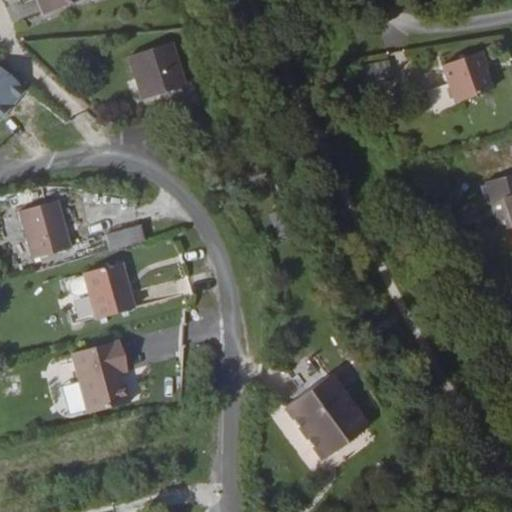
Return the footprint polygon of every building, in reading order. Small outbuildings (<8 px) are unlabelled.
[(29,0),(35,16),(43,14),(37,0),(29,0)] [(37,0),(43,14),(80,0),(37,0)] [(191,91),(182,45),(139,54),(148,99),(191,91)] [(495,93),(482,57),(447,70),(459,105),(495,93)] [(0,122),(1,123),(30,85),(0,62),(0,122)] [(431,108),(451,107),(450,87),(430,88),(431,108)] [(511,188),(502,192),(511,219),(511,188)] [(56,252),(44,204),(5,213),(16,261),(56,252)] [(281,210),(271,214),(279,236),(290,232),(281,210)] [(95,255),(138,243),(134,229),(90,240),(95,255)] [(81,273),(82,277),(89,304),(93,319),(132,309),(120,263),(81,273)] [(89,304),(82,277),(69,280),(66,287),(70,303),(75,307),(89,304)] [(125,377),(117,346),(68,359),(83,420),(126,409),(119,378),(125,377)] [(360,510),(405,481),(369,426),(324,457),(360,510)]
